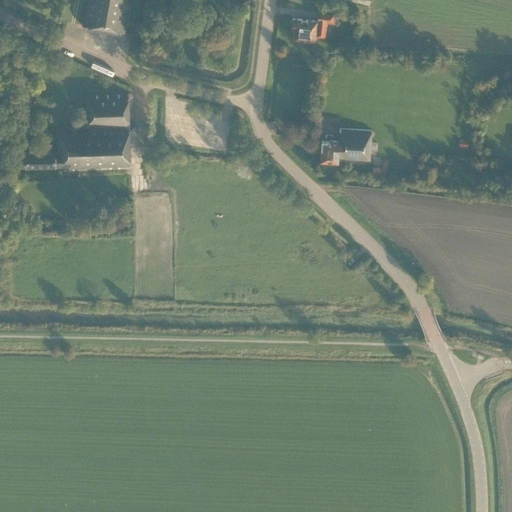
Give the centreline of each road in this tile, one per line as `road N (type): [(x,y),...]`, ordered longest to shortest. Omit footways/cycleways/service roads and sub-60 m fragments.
road 1 (track): [(439,347),(0,338)]
road 2 (secondary): [(456,385),(416,294),(276,151),(255,106)]
road 3 (unclassified): [(255,106),(121,70),(0,13)]
road 4 (secondary): [(481,511),(480,465),(456,385)]
